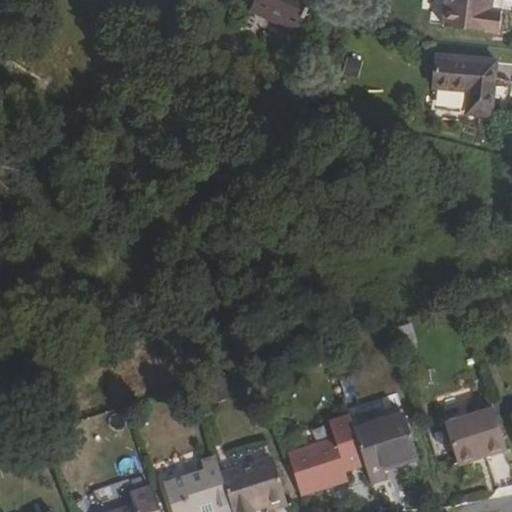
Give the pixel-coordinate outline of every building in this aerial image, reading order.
[(311,0),(254,0),(252,6),(300,28),(311,0)] [(492,0),(434,0),(434,1),(447,3),(445,21),(496,28),(497,4),(492,3),(492,0)] [(367,50),(355,46),(350,60),(362,64),(367,50)] [(495,57),(437,51),(435,85),(468,88),(466,111),(490,113),(495,57)] [(403,346),(415,343),(410,323),(397,327),(403,346)] [(509,448),(497,410),(446,425),(459,464),(509,448)] [(405,415),(357,430),(369,467),(374,482),(388,478),(385,468),(419,457),(405,415)] [(339,441),(291,456),(304,498),(352,482),(349,472),(369,467),(357,430),(353,417),(333,423),(339,441)] [(277,461),(224,477),(234,511),(254,511),(269,508),(269,511),(276,511),(291,508),(277,461)] [(234,511),(224,477),(221,467),(174,481),(183,511),(234,511)] [(159,511),(152,489),(132,496),(137,511),(132,511),(159,511)]
